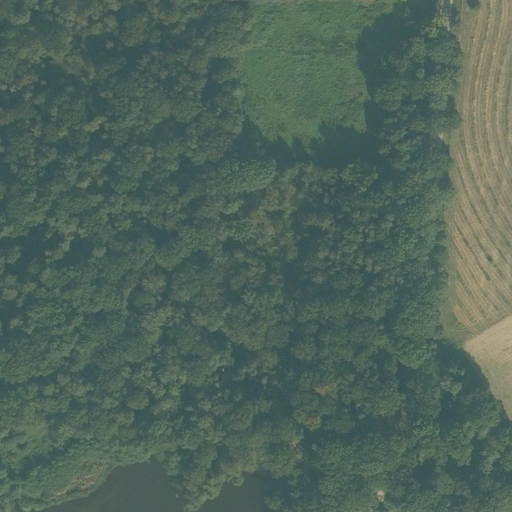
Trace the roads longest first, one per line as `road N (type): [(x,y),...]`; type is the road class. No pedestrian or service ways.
road 1 (unclassified): [(358,511),(385,474),(409,406),(446,0)]
road 2 (track): [(293,448),(164,442),(0,397)]
